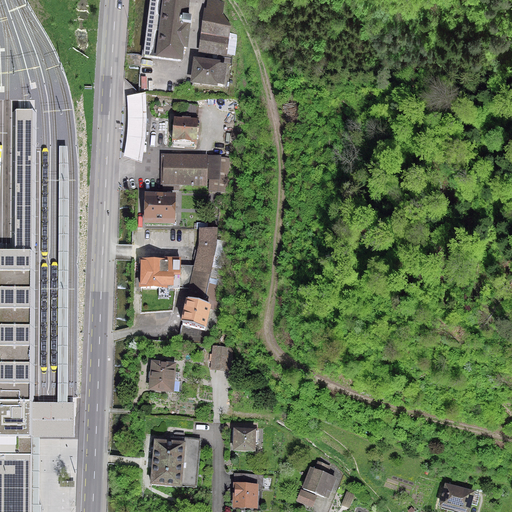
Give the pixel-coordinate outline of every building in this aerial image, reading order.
[(149,0),(143,55),(183,60),(184,47),(188,48),(191,14),(188,13),(189,0),(149,0)] [(208,0),(203,51),(227,54),(229,26),(222,16),(224,2),(210,0),(208,0)] [(225,67),(196,63),(194,83),(223,86),(225,67)] [(146,94),(127,98),(128,115),(127,138),(124,156),(143,163),(146,143),(147,118),(146,94)] [(13,112),(12,254),(6,254),(0,253),(0,403),(35,404),(35,396),(36,148),(36,112),(25,112),(13,112)] [(197,145),(198,122),(173,120),(171,144),(197,145)] [(35,421),(35,439),(5,439),(5,456),(35,456),(34,511),(39,511),(40,439),(76,439),(76,398),(67,398),(69,181),(68,163),(67,146),(59,146),(58,397),(58,404),(58,422),(48,422),(35,421)] [(207,185),(207,158),(164,157),(164,185),(207,185)] [(221,159),(211,158),(210,177),(220,178),(221,159)] [(173,223),(174,198),(147,197),(145,222),(173,223)] [(216,231),(202,230),(201,246),(189,299),(203,301),(216,246),(216,231)] [(180,289),(180,266),(142,265),(141,288),(180,289)] [(210,308),(188,303),(183,324),(205,329),(210,308)] [(228,370),(230,350),(215,348),(212,368),(228,370)] [(153,364),(150,391),(173,393),(175,366),(153,364)] [(0,438),(5,439),(35,439),(35,421),(48,422),(58,422),(58,404),(35,404),(0,403),(0,438)] [(257,432),(235,432),(235,451),(257,452),(257,432)] [(154,464),(152,485),(196,488),(200,440),(173,438),(173,444),(155,443),(154,464)] [(5,456),(4,511),(34,511),(35,456),(5,456)] [(309,471),(298,501),(310,505),(314,494),(326,499),(333,479),(309,471)] [(261,478),(233,476),(231,508),(255,509),(256,488),(261,488),(261,478)] [(468,511),(472,496),(442,488),(436,511),(442,511),(468,511)] [(346,494),(342,506),(348,508),(353,496),(346,494)]
